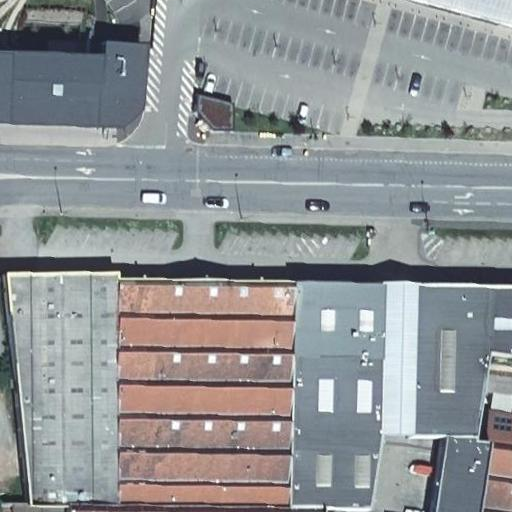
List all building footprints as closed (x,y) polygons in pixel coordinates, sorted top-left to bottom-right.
[(511,0),(388,0),(511,35),(511,0)] [(139,48),(98,45),(97,63),(0,58),(0,124),(115,129),(134,112),(139,48)] [(231,106),(195,96),(193,114),(210,133),(232,134),(231,106)] [(316,511),(317,511),(283,510),(287,286),(113,284),(113,276),(2,276),(12,381),(8,382),(9,390),(13,390),(24,505),(11,504),(12,511),(316,511)] [(365,288),(287,286),(283,510),(317,511),(316,511),(366,511),(379,439),(381,305),(380,302),(378,298),(376,296),(373,293),(370,290),(365,288)] [(381,305),(379,439),(408,439),(410,306),(410,302),(411,298),(413,295),(416,292),(421,289),(365,288),(370,290),(373,293),(376,296),(378,298),(380,302),(381,305)] [(511,290),(421,289),(416,292),(413,295),(411,298),(410,302),(410,306),(408,439),(441,440),(430,511),(511,511),(511,448),(508,448),(485,445),(485,447),(471,445),(485,357),(511,360),(511,290)]
